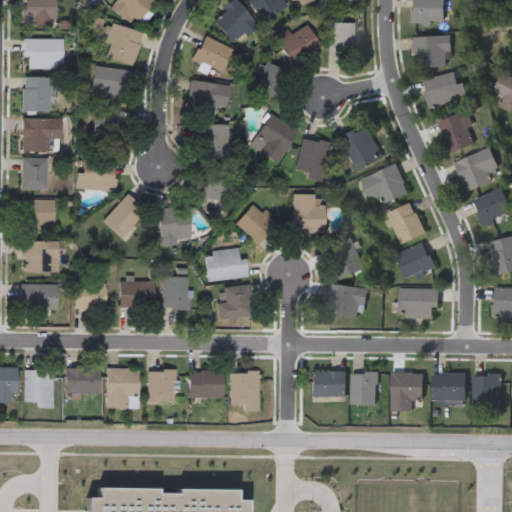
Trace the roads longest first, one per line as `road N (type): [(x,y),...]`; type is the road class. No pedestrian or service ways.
road 1 (residential): [(511,442),(0,436)]
road 2 (residential): [(0,338),(511,343)]
road 3 (residential): [(383,0),(385,65),(396,105),(462,251),(469,344)]
road 4 (residential): [(191,0),(167,52),(153,170)]
road 5 (residential): [(290,274),(289,440)]
